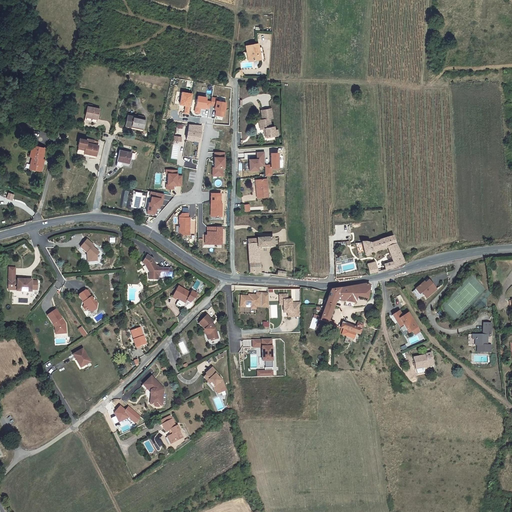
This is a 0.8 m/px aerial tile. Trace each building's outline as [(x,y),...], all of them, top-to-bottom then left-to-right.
[(243,53),(244,59),(246,58),(248,68),(259,66),(255,50),(243,53)] [(193,94),(183,92),(180,105),(185,106),(184,113),(189,114),(193,94)] [(208,98),(198,96),(195,113),(200,114),(201,110),(206,110),(206,109),(208,100),(208,98)] [(212,97),(211,105),(216,105),(215,116),(225,118),(227,102),(217,100),(218,97),(212,97)] [(89,106),(87,117),(99,119),(100,108),(89,106)] [(143,130),(146,119),(144,119),(139,118),(129,115),(127,125),(139,127),(138,129),(143,130)] [(265,145),(275,144),(277,143),(276,138),(274,139),(273,135),(270,135),(268,127),(271,126),(269,117),(260,119),(262,128),(257,129),(259,137),(264,136),(265,145)] [(201,125),(189,124),(187,140),(200,142),(201,125)] [(99,145),(87,143),(88,140),(80,139),(79,145),(80,146),(87,147),(86,152),(85,153),(92,154),(92,155),(97,156),(99,145)] [(130,164),(133,152),(120,150),(118,159),(116,165),(121,166),(122,160),(125,161),(125,162),(130,164)] [(31,162),(30,167),(30,169),(31,170),(30,174),(39,176),(41,171),(41,169),(39,169),(40,164),(43,153),(33,151),(30,162),(31,162)] [(281,167),(280,151),(271,152),(272,163),(265,164),(265,151),(256,151),(257,157),(254,158),(254,152),(246,153),(246,158),(249,158),(250,170),(260,170),(260,166),(265,166),(265,176),(273,175),(272,168),(281,167)] [(226,152),(214,152),(214,167),(212,167),(212,176),(224,176),(224,169),(226,169),(226,152)] [(178,170),(166,169),(165,174),(168,175),(168,185),(166,184),(166,189),(174,190),(174,186),(183,187),(183,175),(178,175),(178,174),(177,174),(178,170)] [(267,185),(258,186),(259,193),(257,193),(258,205),(269,203),(267,185)] [(165,194),(151,191),(150,197),(152,198),(151,202),(149,202),(147,214),(154,215),(157,212),(158,209),(161,209),(161,206),(163,207),(165,194)] [(8,192),(6,198),(13,200),(15,194),(8,192)] [(223,193),(211,193),(211,217),(223,217),(223,193)] [(182,213),(179,216),(179,232),(184,235),(191,235),(191,217),(189,217),(189,213),(182,213)] [(223,227),(207,227),(207,235),(205,235),(205,244),(222,245),(223,227)] [(384,262),(385,268),(394,266),(403,262),(393,235),(367,241),(361,241),(363,252),(385,247),(392,260),(384,262)] [(260,247),(275,246),(275,236),(248,238),(249,272),(260,271),(260,247)] [(86,238),(79,245),(86,251),(87,260),(97,259),(96,254),(98,251),(92,245),(93,244),(86,238)] [(28,251),(25,246),(17,251),(20,256),(28,251)] [(148,264),(151,269),(151,273),(150,280),(160,281),(160,277),(170,278),(170,270),(160,269),(158,269),(157,267),(157,266),(154,259),(149,256),(145,262),(148,264)] [(371,274),(379,272),(376,257),(368,259),(371,274)] [(8,280),(8,289),(13,289),(14,284),(17,284),(16,290),(16,291),(31,292),(31,288),(37,288),(37,281),(31,281),(31,280),(26,280),(23,279),(17,279),(17,280),(15,280),(8,280)] [(351,290),(332,291),(319,316),(326,320),(337,298),(366,303),(370,281),(351,290)] [(419,286),(408,296),(415,303),(419,299),(422,302),(432,293),(424,284),(420,288),(419,286)] [(178,302),(175,308),(182,312),(188,301),(191,296),(179,289),(173,299),(178,302)] [(241,295),(240,306),(245,306),(246,304),(252,304),(252,308),(256,308),(256,305),(267,306),(269,293),(257,292),(257,294),(249,293),(249,295),(241,295)] [(95,304),(93,301),(90,300),(86,293),(84,293),(78,297),(78,299),(81,304),(83,308),(82,310),(81,310),(84,314),(85,314),(88,315),(90,313),(91,315),(95,313),(96,307),(95,304)] [(509,302),(505,303),(502,304),(504,310),(510,308),(511,311),(511,297),(508,299),(509,302)] [(279,298),(279,304),(283,304),(282,309),(282,317),(286,317),(290,317),(289,321),(293,322),(294,308),(291,308),(291,305),(287,304),(287,299),(279,298)] [(93,318),(96,322),(105,316),(102,312),(93,318)] [(60,321),(54,313),(45,319),(53,330),(53,332),(58,332),(58,337),(64,336),(64,327),(62,324),(61,325),(59,322),(60,321)] [(213,321),(207,315),(198,323),(205,329),(203,331),(207,334),(208,339),(211,339),(211,340),(218,338),(215,327),(211,323),(213,321)] [(394,316),(387,321),(395,332),(399,330),(402,336),(405,334),(407,336),(408,336),(411,340),(416,336),(403,318),(398,322),(394,316)] [(360,334),(364,325),(359,323),(357,328),(343,322),(341,327),(342,327),(344,328),(356,333),(360,334)] [(83,337),(88,334),(82,326),(78,329),(83,337)] [(478,339),(471,340),(471,344),(471,350),(473,350),(473,356),(487,356),(487,349),(482,349),(483,339),(486,339),(486,327),(478,327),(478,339)] [(356,333),(344,328),(342,334),(353,339),(356,333)] [(134,352),(142,349),(145,348),(138,331),(129,334),(133,343),(131,344),(134,352)] [(273,338),(252,338),(252,347),(262,347),(263,361),(274,361),(273,338)] [(77,361),(75,362),(79,370),(85,367),(84,365),(88,363),(82,351),(74,356),(77,361)] [(417,368),(430,365),(429,362),(435,361),(432,352),(427,353),(427,354),(414,357),(417,368)] [(219,373),(214,367),(207,374),(208,375),(206,377),(215,387),(217,391),(228,387),(224,380),(222,377),(221,378),(217,374),(219,373)] [(167,386),(153,375),(144,385),(149,390),(150,394),(150,395),(151,396),(151,402),(158,402),(158,404),(162,404),(162,403),(165,403),(167,386)] [(128,407),(125,411),(120,407),(115,413),(116,416),(112,419),(115,424),(129,417),(135,422),(140,416),(128,407)] [(173,417),(163,423),(165,426),(163,427),(165,431),(167,430),(169,433),(172,432),(173,431),(175,434),(173,435),(174,436),(172,437),(175,443),(180,440),(181,442),(186,439),(182,432),(183,432),(180,427),(179,428),(173,417)]
